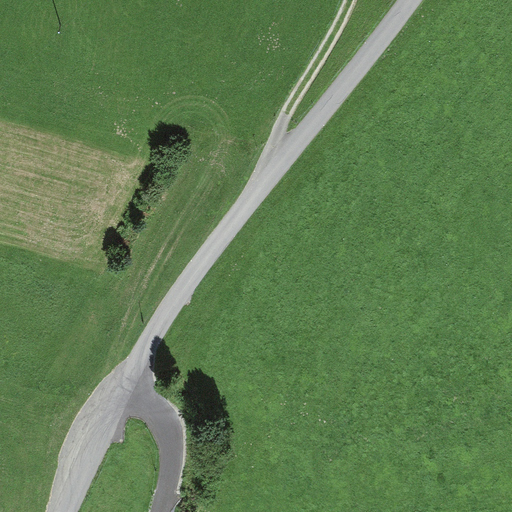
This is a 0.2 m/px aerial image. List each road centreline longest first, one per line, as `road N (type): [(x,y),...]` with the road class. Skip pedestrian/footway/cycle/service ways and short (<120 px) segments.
road 1 (unclassified): [(65,511),(156,328),(410,0)]
road 2 (track): [(264,181),(287,110),(350,0)]
road 3 (track): [(123,391),(150,406),(170,432),(160,511)]
